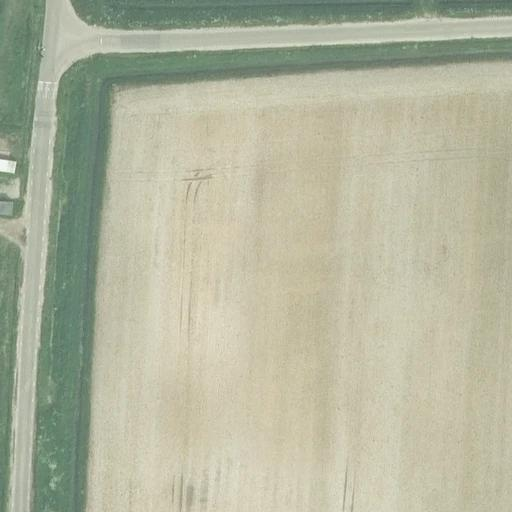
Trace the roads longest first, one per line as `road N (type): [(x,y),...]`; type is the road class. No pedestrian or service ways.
road 1 (unclassified): [(15,511),(48,45)]
road 2 (unclassified): [(48,45),(511,18)]
